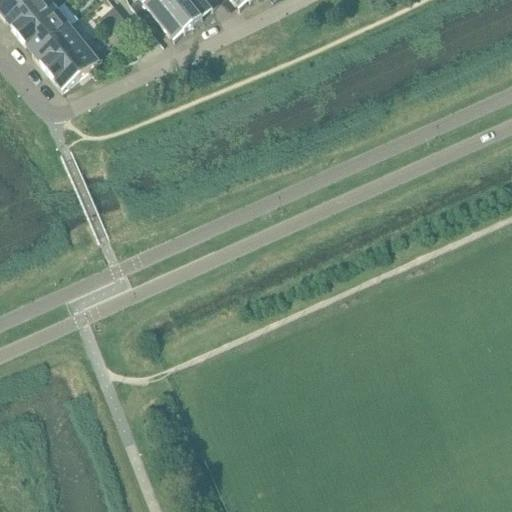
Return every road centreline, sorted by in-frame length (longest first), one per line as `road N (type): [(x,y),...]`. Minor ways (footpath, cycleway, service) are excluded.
road 1 (tertiary): [(0,358),(511,129)]
road 2 (tertiary): [(511,98),(0,326)]
road 3 (residential): [(0,58),(42,112),(58,119),(305,0)]
